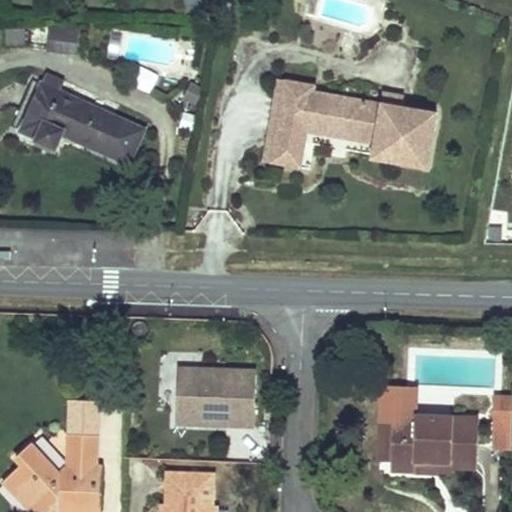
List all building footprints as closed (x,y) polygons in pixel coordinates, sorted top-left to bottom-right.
[(203,0),(184,0),(186,13),(204,11),(203,0)] [(51,31),(50,51),(80,54),(82,34),(51,31)] [(141,68),(134,86),(151,93),(158,74),(141,68)] [(65,82),(48,74),(44,84),(60,91),(65,82)] [(44,84),(35,80),(13,127),(38,138),(38,141),(56,149),(64,132),(83,140),(82,143),(131,164),(147,130),(60,91),(44,84)] [(285,82),(277,81),(263,163),(271,164),(285,82)] [(426,171),(436,115),(401,109),(380,105),(313,93),(314,87),(285,82),(271,164),(300,169),(306,133),(308,123),(375,134),(373,145),(370,161),(426,171)] [(197,87),(188,99),(196,105),(205,93),(197,87)] [(382,94),(380,105),(401,109),(403,97),(382,94)] [(308,123),(306,133),(373,145),(375,134),(308,123)] [(257,371),(178,368),(176,417),(210,418),(210,425),(255,426),(257,371)] [(492,449),(511,450),(511,395),(494,394),(492,449)] [(97,466),(98,402),(72,400),(71,466),(62,475),(33,444),(17,457),(23,465),(5,482),(32,511),(48,511),(52,508),(102,511),(105,467),(97,466)] [(477,467),(479,419),(395,416),(394,424),(392,460),(392,470),(416,471),(416,460),(452,462),(452,466),(477,467)] [(382,423),(380,459),(392,460),(394,424),(382,423)] [(416,460),(416,471),(452,472),(452,466),(452,462),(416,460)] [(213,508),(214,476),(171,475),(170,506),(166,506),(165,511),(217,511),(217,508),(213,508)]
